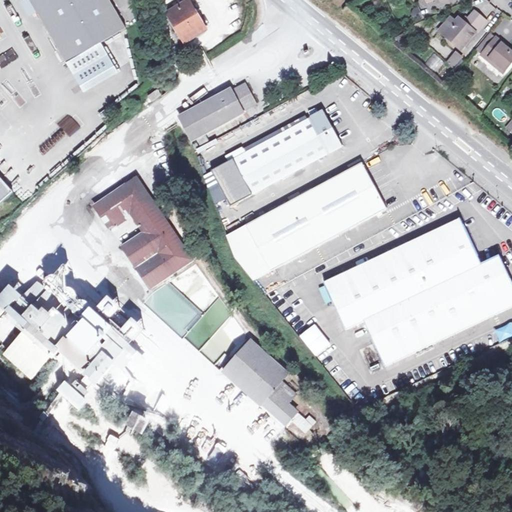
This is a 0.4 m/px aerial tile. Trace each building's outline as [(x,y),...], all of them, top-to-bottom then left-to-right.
[(128,29),(111,0),(30,0),(68,64),(102,45),(128,29)] [(189,3),(170,15),(186,42),(206,30),(189,3)] [(456,22),(451,19),(442,30),(464,48),(475,34),(476,34),(486,22),(475,13),(469,21),(466,24),(463,22),(459,19),(456,22)] [(493,34),(509,42),(511,37),(511,21),(502,17),(493,34)] [(502,43),(484,53),(482,56),(488,61),(490,59),(505,72),(511,62),(511,53),(501,45),(502,43)] [(102,45),(68,64),(85,92),(117,74),(102,45)] [(451,66),(461,55),(455,50),(446,61),(451,66)] [(424,65),(434,72),(443,61),(434,53),(424,65)] [(327,66),(318,70),(320,76),(330,73),(327,66)] [(195,114),(186,119),(188,123),(184,125),(183,125),(189,136),(194,134),(198,141),(201,148),(209,143),(206,137),(203,133),(242,111),(257,103),(246,85),(235,91),(236,94),(233,96),(231,94),(213,103),(212,101),(193,110),(195,114)] [(473,90),(467,97),(478,107),(485,101),(473,90)] [(193,110),(180,117),(184,125),(188,123),(186,119),(195,114),(193,110)] [(203,133),(206,137),(245,115),(242,111),(203,133)] [(44,158),(82,121),(74,113),(36,150),(44,158)] [(324,113),(234,161),(245,181),(254,196),(343,148),(324,113)] [(159,132),(150,138),(156,146),(164,139),(159,132)] [(194,134),(189,136),(192,140),(194,143),(198,141),(194,134)] [(245,250),(265,276),(388,211),(363,164),(264,218),(241,231),(238,232),(245,250)] [(0,207),(16,194),(0,174),(0,207)] [(140,177),(96,204),(111,227),(133,213),(148,242),(166,271),(148,283),(160,301),(197,277),(202,284),(207,280),(166,218),(140,177)] [(254,196),(245,181),(230,189),(238,204),(254,196)] [(241,231),(264,218),(261,212),(237,224),(241,231)] [(364,322),(385,367),(511,307),(511,289),(497,258),(481,266),(461,221),(325,284),(347,330),(364,322)] [(236,259),(245,250),(238,232),(227,238),(236,259)] [(245,250),(236,259),(254,282),(265,276),(245,250)] [(188,324),(220,295),(210,285),(204,291),(209,297),(205,301),(197,293),(181,308),(179,305),(174,309),(188,324)] [(318,289),(323,303),(328,302),(323,287),(318,289)] [(222,302),(187,340),(201,354),(227,328),(216,318),(226,306),(222,302)] [(30,325),(75,365),(121,404),(137,387),(135,386),(89,345),(46,308),(30,325)] [(498,341),(511,335),(511,322),(493,330),(498,341)] [(314,357),(331,344),(316,323),(299,335),(314,357)] [(64,378),(75,365),(30,325),(14,342),(20,347),(25,342),(33,349),(28,354),(31,357),(36,362),(41,356),(48,362),(43,368),(51,376),(57,371),(64,378)] [(89,345),(135,386),(139,380),(94,339),(89,345)] [(28,354),(20,347),(14,342),(4,353),(20,369),(31,357),(28,354)] [(25,342),(20,347),(28,354),(33,349),(25,342)] [(296,386),(261,353),(234,382),(268,416),(269,415),(292,436),(298,430),(315,446),(321,440),(281,402),(296,386)] [(48,395),(64,378),(57,371),(51,376),(43,368),(48,362),(41,356),(36,362),(31,357),(20,369),(48,395)] [(371,373),(381,370),(379,363),(369,367),(371,373)] [(130,407),(169,431),(182,412),(142,388),(130,407)] [(80,402),(93,416),(103,406),(89,392),(80,402)] [(185,408),(182,412),(169,431),(188,443),(183,451),(209,467),(224,444),(229,447),(234,439),(202,419),(210,407),(200,401),(193,413),(185,408)] [(111,434),(93,416),(80,402),(63,419),(95,449),(111,434)] [(111,446),(150,470),(158,457),(119,434),(111,446)] [(224,444),(209,467),(222,475),(230,476),(248,448),(234,439),(229,447),(224,444)] [(179,449),(170,464),(214,490),(222,475),(209,467),(183,451),(179,449)] [(210,498),(214,490),(170,464),(158,457),(150,470),(147,474),(203,509),(210,498)] [(246,482),(230,476),(222,475),(214,490),(210,498),(238,511),(270,511),(269,480),(246,482)]
